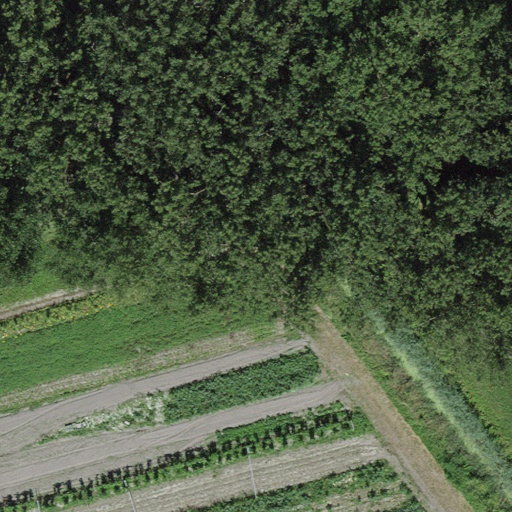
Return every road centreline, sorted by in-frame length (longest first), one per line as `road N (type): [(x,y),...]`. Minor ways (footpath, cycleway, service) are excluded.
road 1 (track): [(451,511),(154,120)]
road 2 (track): [(511,160),(154,120)]
road 3 (track): [(154,120),(0,134)]
